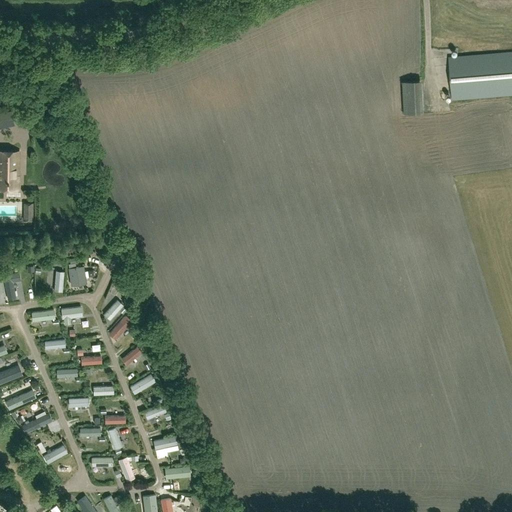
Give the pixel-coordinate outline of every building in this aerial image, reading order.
[(511,51),(449,57),(452,99),(511,94),(511,51)] [(421,112),(419,80),(402,81),(404,113),(421,112)] [(456,111),(456,119),(490,118),(490,109),(456,111)] [(18,126),(15,115),(0,118),(0,127),(0,130),(18,126)] [(485,165),(484,132),(467,132),(468,165),(485,165)] [(421,146),(420,159),(434,160),(434,146),(421,146)] [(0,188),(18,189),(19,151),(0,150),(0,188)] [(69,268),(71,284),(81,283),(81,284),(85,283),(86,281),(86,277),(85,277),(83,266),(76,267),(75,263),(69,264),(69,268)] [(56,271),(54,290),(62,291),(64,272),(56,271)] [(13,281),(21,280),(19,272),(3,275),(8,298),(9,298),(10,299),(14,298),(14,297),(16,297),(13,281)] [(104,314),(110,319),(123,305),(117,300),(104,314)] [(81,306),(61,309),(62,318),(64,318),(65,324),(71,323),(70,317),(82,316),(81,306)] [(55,318),(54,309),(32,312),(33,321),(55,318)] [(115,339),(131,321),(125,316),(109,333),(115,339)] [(64,340),(44,342),(45,349),(65,348),(64,340)] [(137,346),(122,358),(127,364),(142,352),(137,346)] [(101,363),(100,355),(81,357),(81,364),(101,363)] [(0,372),(0,383),(21,375),(18,365),(0,372)] [(57,369),(58,377),(77,376),(77,368),(57,369)] [(135,393),(155,381),(150,374),(130,386),(135,393)] [(93,394),(113,393),(113,385),(93,386),(93,394)] [(6,401),(9,409),(35,397),(32,390),(6,401)] [(69,398),(69,406),(89,405),(88,397),(69,398)] [(145,412),(148,419),(166,412),(163,405),(145,412)] [(22,425),(26,433),(51,420),(47,413),(29,422),(28,420),(25,422),(26,424),(22,425)] [(60,426),(54,431),(60,438),(66,433),(60,426)] [(114,448),(122,445),(115,427),(108,430),(114,448)] [(177,444),(175,436),(154,440),(156,449),(177,444)] [(48,463),(67,452),(63,445),(44,455),(48,463)] [(126,480),(134,477),(126,456),(118,460),(126,480)] [(92,457),(92,466),(112,466),(112,457),(92,457)] [(166,478),(190,476),(189,466),(166,468),(166,478)] [(0,468),(0,481),(3,487),(8,484),(0,468)] [(157,511),(155,494),(143,496),(144,511),(157,511)] [(85,511),(96,511),(85,496),(77,501),(85,511)] [(103,500),(109,511),(118,511),(110,496),(103,500)] [(161,500),(163,511),(173,511),(170,498),(161,500)]
